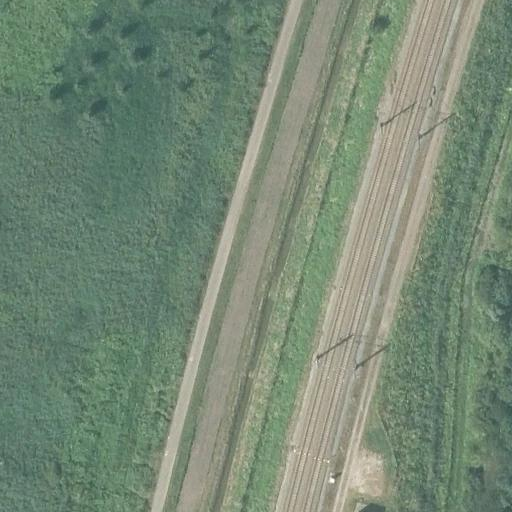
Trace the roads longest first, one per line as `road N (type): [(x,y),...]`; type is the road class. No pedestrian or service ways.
road 1 (track): [(339,511),(480,0)]
road 2 (track): [(149,511),(284,0)]
